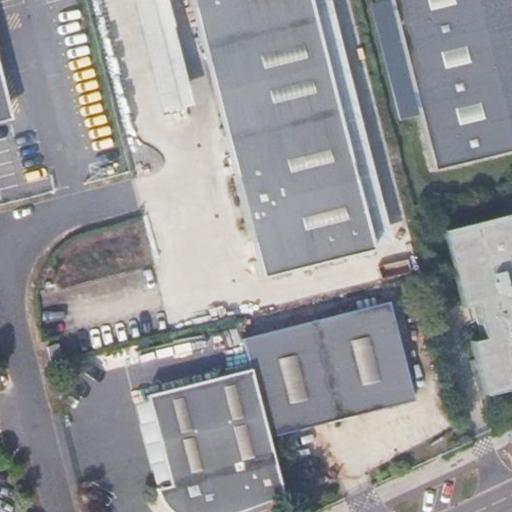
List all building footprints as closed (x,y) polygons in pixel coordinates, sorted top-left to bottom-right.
[(163,0),(129,0),(159,112),(190,104),(163,0)] [(300,0),(183,0),(255,279),(365,251),(300,0)] [(511,0),(393,0),(436,167),(511,146),(511,0)] [(0,123),(13,120),(0,73),(0,123)] [(511,213),(447,230),(466,306),(479,303),(487,338),(476,341),(480,360),(488,395),(511,389),(511,213)] [(252,370),(269,437),(413,401),(388,300),(243,336),(252,370)] [(54,363),(65,360),(62,345),(51,348),(54,363)] [(230,511),(283,491),(269,437),(252,370),(146,397),(169,488),(165,489),(166,496),(170,503),(178,511),(179,511),(230,511)]
